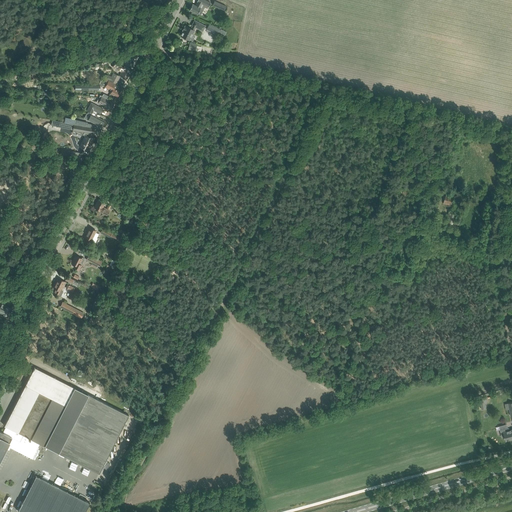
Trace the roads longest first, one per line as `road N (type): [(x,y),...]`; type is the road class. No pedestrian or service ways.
road 1 (track): [(109,511),(330,88)]
road 2 (tertiary): [(0,351),(181,0)]
road 3 (unclassified): [(455,117),(161,49)]
road 4 (track): [(161,49),(0,78)]
road 5 (primary): [(354,511),(511,466)]
